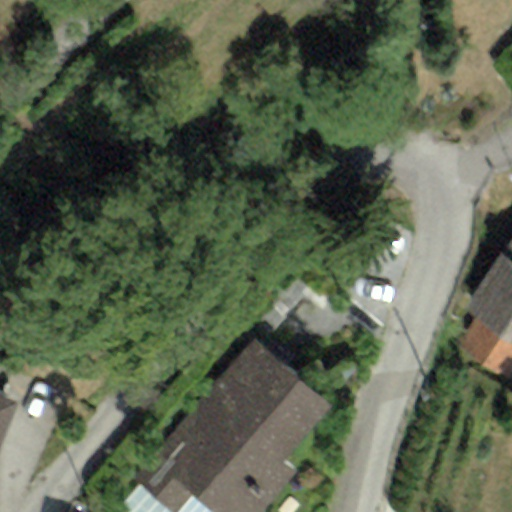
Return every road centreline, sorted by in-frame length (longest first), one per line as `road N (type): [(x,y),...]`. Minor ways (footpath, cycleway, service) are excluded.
road 1 (residential): [(39,511),(282,208),(327,166),(384,154),(427,182)]
road 2 (residential): [(427,182),(437,202),(431,261),(379,405),(354,511)]
road 3 (unclassified): [(104,0),(0,104)]
